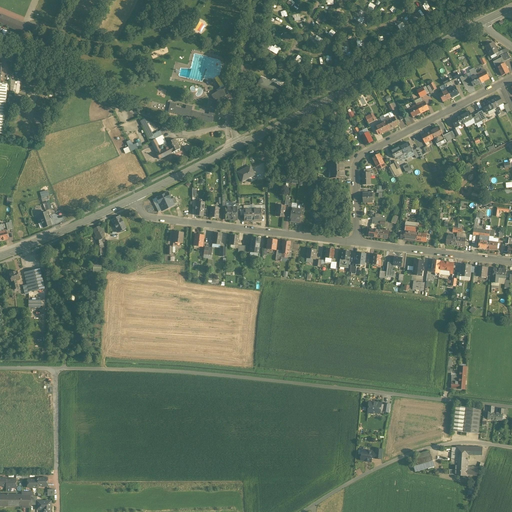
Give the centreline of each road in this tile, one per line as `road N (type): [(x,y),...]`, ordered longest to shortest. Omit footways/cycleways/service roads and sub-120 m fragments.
road 1 (unclassified): [(0,368),(184,371),(511,406)]
road 2 (secondary): [(480,23),(235,147)]
road 3 (residential): [(358,244),(356,160),(501,84)]
road 4 (residential): [(134,198),(149,217),(358,244)]
road 5 (residential): [(302,511),(414,452),(455,443),(511,447)]
road 6 (residential): [(358,244),(511,262)]
road 7 (unclassified): [(235,147),(228,125),(256,0)]
road 8 (secondary): [(134,198),(0,256)]
road 9 (track): [(57,511),(53,368)]
